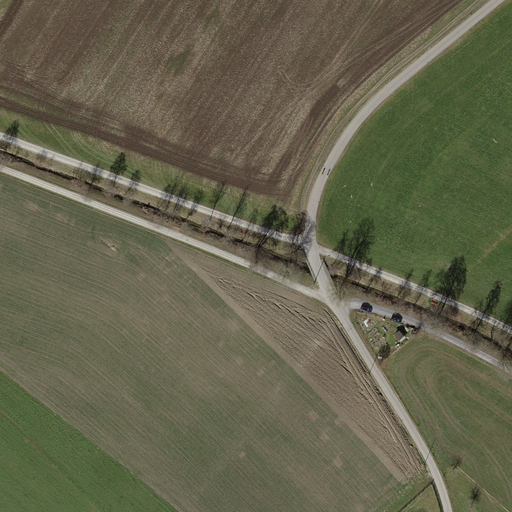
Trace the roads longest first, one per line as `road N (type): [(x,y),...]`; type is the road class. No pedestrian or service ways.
road 1 (unclassified): [(448,511),(424,450),(323,281),(310,224),(324,172),(358,119),(498,0)]
road 2 (track): [(0,168),(334,303),(423,325),(511,371)]
road 3 (track): [(511,330),(311,245),(0,135)]
